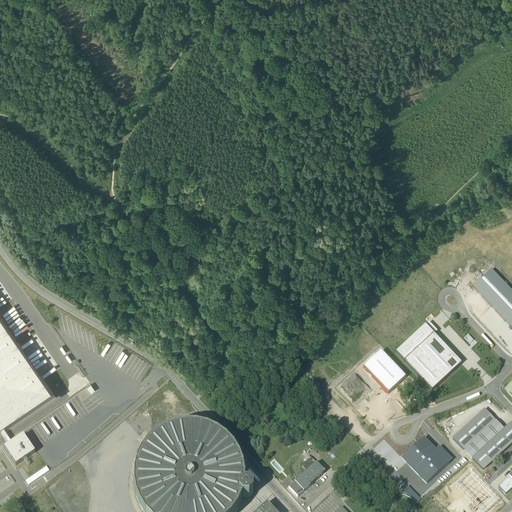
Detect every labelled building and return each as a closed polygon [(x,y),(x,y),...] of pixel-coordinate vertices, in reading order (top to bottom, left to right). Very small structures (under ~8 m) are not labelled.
[(511,292),(491,271),(472,288),(511,329),(511,292)] [(0,435),(0,436),(4,433),(56,398),(0,316),(0,435)] [(428,324),(396,354),(432,393),(461,366),(433,336),(437,333),(428,324)] [(405,379),(380,353),(363,369),(388,395),(405,379)] [(85,387),(89,394),(94,391),(90,385),(85,387)] [(453,440),(463,452),(495,421),(485,410),(453,440)] [(463,452),(472,460),(504,430),(495,421),(463,452)] [(472,460),(483,472),(511,444),(511,425),(510,424),(504,430),(472,460)] [(235,511),(237,510),(239,506),(241,501),(242,498),(243,499),(248,499),(253,495),(253,489),(249,485),(244,485),(244,479),(243,474),(242,469),(241,464),(238,459),(236,454),(233,450),(229,446),(225,442),(221,439),(217,436),(212,433),(207,431),(193,428),(180,429),(166,433),(155,440),(145,450),(138,462),(135,475),(135,489),(138,502),(142,511),(235,511)] [(4,433),(0,436),(8,448),(4,450),(16,467),(35,455),(24,437),(12,445),(4,433)] [(424,439),(401,460),(426,487),(453,462),(440,448),(435,451),(424,439)] [(316,464),(289,490),(297,499),(325,474),(316,464)] [(25,480),(28,484),(49,471),(46,467),(25,480)] [(487,511),(497,503),(470,473),(456,486),(479,511),(487,511)] [(511,489),(511,482),(508,478),(497,488),(505,496),(511,489)]
